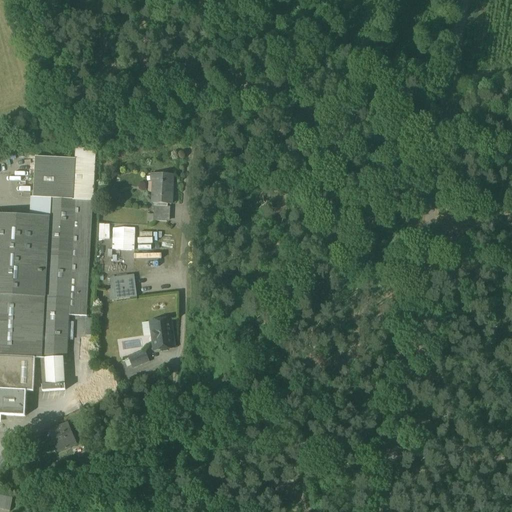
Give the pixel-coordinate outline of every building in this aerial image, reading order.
[(32,217),(0,215),(0,356),(35,359),(41,359),(66,360),(66,359),(68,316),(86,317),(94,150),(76,149),(76,160),(35,157),(32,217)] [(173,175),(152,174),(152,175),(154,175),(153,204),(172,204),(173,175)] [(114,187),(105,192),(111,202),(118,199),(116,196),(119,195),(114,187)] [(167,207),(154,206),(153,221),(167,222),(167,207)] [(110,238),(110,223),(98,223),(98,238),(110,238)] [(135,249),(135,226),(111,226),(111,249),(135,249)] [(134,276),(110,279),(112,289),(129,287),(135,287),(134,276)] [(112,289),(100,291),(102,302),(130,299),(129,287),(112,289)] [(94,320),(86,320),(86,335),(94,335),(94,320)] [(170,321),(152,324),(156,350),(168,349),(168,352),(172,351),(172,348),(174,348),(170,321)] [(90,338),(79,338),(79,359),(89,360),(90,338)] [(144,353),(129,359),(133,368),(148,362),(144,353)] [(35,359),(0,356),(0,389),(26,391),(26,392),(33,392),(35,359)] [(66,360),(41,359),(42,388),(65,389),(66,360)] [(112,372),(81,386),(79,381),(71,384),(82,409),(120,393),(112,372)] [(26,391),(0,389),(0,415),(25,417),(26,392),(26,391)] [(68,425),(49,433),(52,441),(57,453),(76,444),(68,425)] [(12,498),(0,496),(0,509),(11,511),(12,498)]
